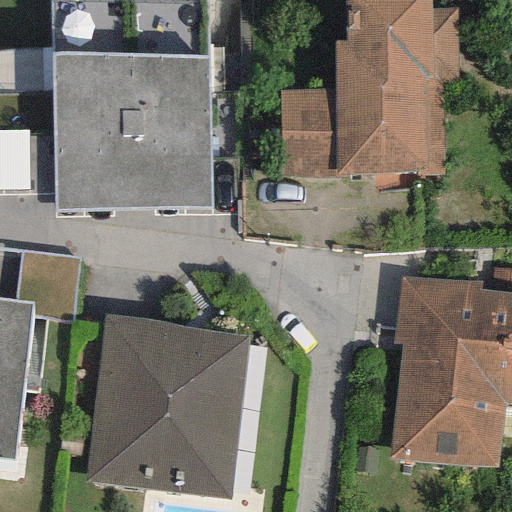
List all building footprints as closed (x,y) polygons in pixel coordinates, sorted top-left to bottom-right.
[(205,0),(47,0),(52,208),(210,205),(205,0)] [(428,0),(344,0),(346,59),(338,59),(339,98),(271,99),(273,187),(444,185),(442,91),(460,91),(459,12),(428,13),(428,0)] [(0,155),(0,209),(49,209),(49,156),(0,155)] [(0,312),(27,316),(79,322),(86,263),(0,252),(0,312)] [(482,287),(404,278),(397,345),(408,347),(395,460),(494,471),(502,405),(511,406),(511,301),(481,298),(482,287)] [(27,316),(0,312),(0,464),(12,466),(27,316)] [(247,339),(104,321),(84,482),(227,500),(247,339)]
